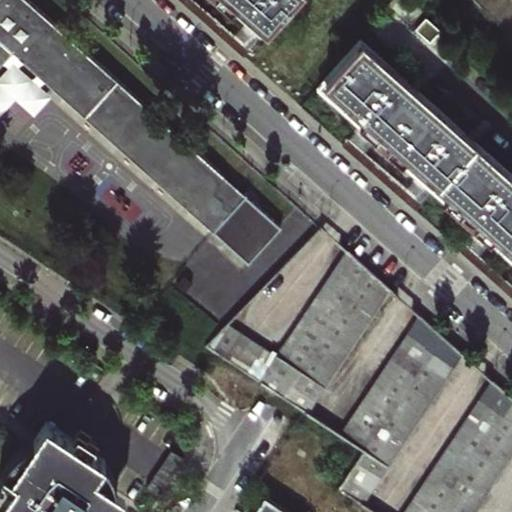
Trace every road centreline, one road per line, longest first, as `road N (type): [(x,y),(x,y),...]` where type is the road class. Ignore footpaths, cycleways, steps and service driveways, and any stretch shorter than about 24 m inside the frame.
road 1 (residential): [(130,0),(511,343)]
road 2 (residential): [(0,261),(249,429)]
road 3 (unknown): [(215,317),(343,191)]
